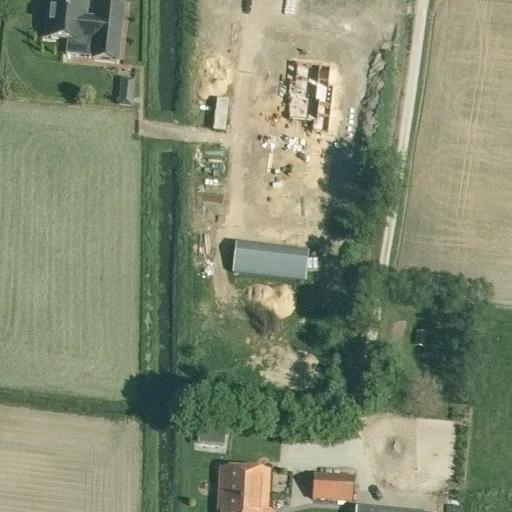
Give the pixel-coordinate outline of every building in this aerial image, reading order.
[(97,24),(84,23),(86,0),(49,0),(46,39),(82,43),(82,39),(95,41),(93,60),(117,62),(121,23),(97,20),(97,24)] [(261,0),(262,15),(291,15),(291,0),(261,0)] [(361,18),(363,1),(349,0),(320,0),(320,8),(301,6),(298,45),(314,46),(313,63),(340,65),(343,17),(361,18)] [(191,118),(225,121),(229,59),(196,56),(191,118)] [(289,104),(287,125),(312,128),(311,138),(328,140),(334,90),(328,90),(330,72),(296,68),(294,88),(289,88),(287,104),(289,104)] [(119,107),(131,108),(132,96),(120,94),(119,107)] [(224,138),(187,139),(187,200),(224,200),(224,138)] [(345,230),(350,172),(252,163),(246,221),(345,230)] [(308,254),(235,245),(232,274),(305,283),(308,254)] [(416,332),(414,347),(424,348),(426,333),(416,332)] [(222,511),(266,511),(269,473),(221,471),(219,505),(223,505),(222,511)] [(313,502),(353,504),(354,479),(314,477),(313,502)]
